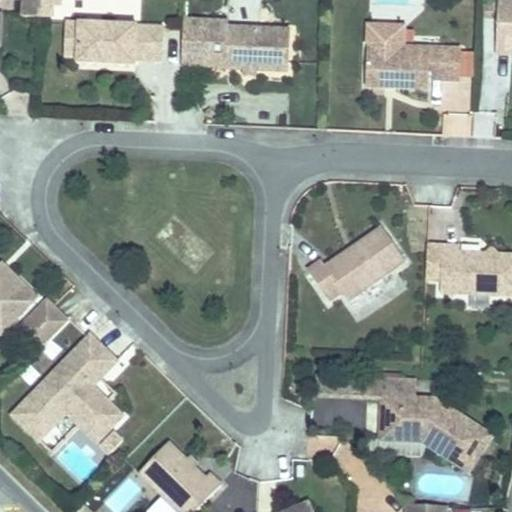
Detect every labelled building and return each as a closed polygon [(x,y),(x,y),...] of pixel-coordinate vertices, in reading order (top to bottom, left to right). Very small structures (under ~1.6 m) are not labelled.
[(21,0),(20,13),(39,14),(39,0),(21,0)] [(39,0),(39,14),(47,15),(47,3),(57,3),(56,0),(39,0)] [(511,0),(490,0),(489,49),(506,49),(506,43),(511,43),(511,0)] [(221,23),(221,17),(179,15),(176,61),(239,65),(249,65),(281,67),(283,26),(221,23)] [(71,53),(72,19),(60,18),(59,53),(71,53)] [(157,23),(72,19),(71,53),(71,59),(129,62),(129,57),(156,58),(157,23)] [(454,44),(360,41),(359,82),(379,83),(379,80),(388,80),(388,83),(422,84),(422,75),(453,76),(454,44)] [(174,216),(156,235),(195,271),(213,252),(174,216)] [(375,223),(320,262),(316,256),(302,266),(323,296),(336,287),(342,296),(399,256),(375,223)] [(453,241),(436,240),(434,287),(511,291),(511,250),(491,249),(485,255),(479,249),(453,248),(453,241)] [(479,249),(485,255),(491,249),(485,243),(479,249)] [(16,278),(0,262),(0,271),(11,282),(16,278)] [(0,271),(0,324),(31,293),(16,278),(11,282),(0,271)] [(63,318),(42,297),(15,325),(37,345),(63,318)] [(87,381),(111,356),(85,331),(19,398),(46,424),(62,407),(76,420),(92,436),(117,411),(94,388),(88,395),(81,388),(87,381)] [(423,436),(421,440),(463,466),(486,430),(428,393),(409,393),(409,375),(365,374),(364,393),(376,393),(374,435),(416,436),(418,433),(423,436)] [(88,395),(94,388),(87,381),(81,388),(88,395)] [(46,424),(19,398),(7,410),(33,436),(46,424)] [(46,424),(33,436),(47,450),(76,420),(62,407),(46,424)] [(118,436),(109,426),(95,441),(105,450),(118,436)] [(338,459),(342,439),(311,433),(307,452),(338,459)] [(163,437),(133,468),(178,511),(184,511),(216,480),(204,468),(200,473),(163,437)] [(99,504),(107,511),(119,511),(141,490),(125,475),(99,504)] [(308,511),(302,497),(268,511),(308,511)]
